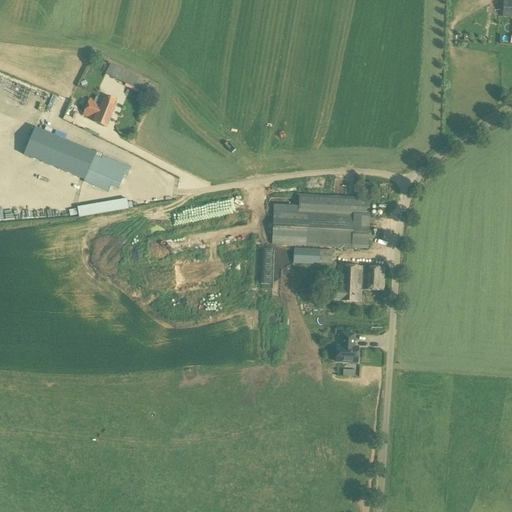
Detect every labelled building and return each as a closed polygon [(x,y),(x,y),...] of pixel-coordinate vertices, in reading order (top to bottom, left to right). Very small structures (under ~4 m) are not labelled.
[(511,18),(511,0),(503,0),(502,18),(511,18)] [(138,91),(144,81),(110,64),(105,74),(138,91)] [(102,104),(94,120),(93,122),(106,127),(114,107),(112,106),(115,100),(105,96),(102,104)] [(94,120),(102,104),(90,99),(83,116),(94,120)] [(128,175),(131,167),(35,127),(25,154),(86,179),(85,181),(109,191),(112,185),(119,188),(125,174),(128,175)] [(368,250),(370,201),(298,197),(298,212),(273,211),(272,245),(368,250)] [(79,218),(128,209),(126,199),(77,208),(79,218)] [(77,221),(68,222),(69,229),(78,228),(77,221)] [(124,236),(122,236),(121,231),(99,232),(99,246),(125,245),(124,236)] [(332,266),(332,250),(314,249),(313,265),(332,266)] [(141,269),(138,258),(102,268),(105,279),(141,269)] [(384,291),(385,268),(338,265),(336,290),(335,290),(334,300),(361,302),(362,290),(384,291)] [(355,334),(342,333),(342,346),(337,346),(336,362),(357,363),(358,347),(354,347),(355,334)]
